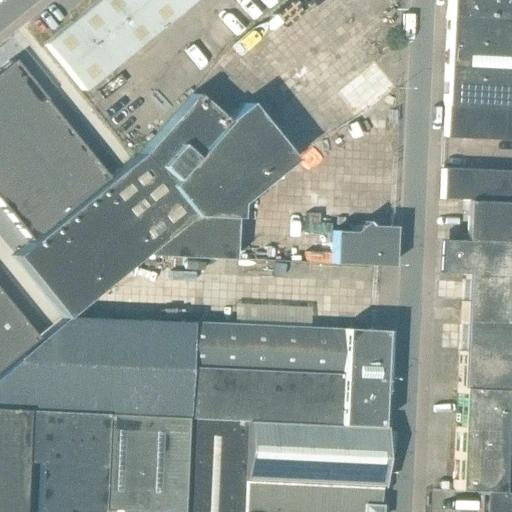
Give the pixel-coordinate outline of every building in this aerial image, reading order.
[(190,0),(95,0),(42,44),(80,90),(190,0)] [(511,0),(446,0),(445,17),(446,17),(442,106),(457,107),(471,107),(485,108),(499,109),(511,109),(511,0)] [(47,20),(34,30),(42,40),(55,30),(47,20)] [(9,59),(0,66),(0,81),(24,112),(41,98),(9,59)] [(355,119),(393,88),(373,63),(335,94),(355,119)] [(0,81),(0,113),(9,124),(24,112),(0,81)] [(228,227),(222,227),(223,205),(278,163),(237,102),(219,120),(189,93),(135,153),(9,256),(60,319),(141,253),(143,256),(226,260),(228,227)] [(24,112),(9,124),(21,140),(52,114),(41,100),(42,99),(41,98),(24,112)] [(441,137),(455,137),(457,107),(442,106),(441,137)] [(471,107),(457,107),(455,137),(470,138),(471,107)] [(470,138),(484,139),(485,108),(471,107),(470,138)] [(499,109),(485,108),(484,139),(498,139),(499,109)] [(498,139),(511,139),(511,109),(499,109),(498,139)] [(0,113),(0,131),(9,124),(0,113)] [(52,114),(21,140),(34,155),(65,130),(52,114)] [(0,157),(21,140),(9,124),(0,131),(0,157)] [(65,130),(34,155),(47,171),(78,145),(65,130)] [(21,140),(0,157),(0,182),(34,155),(21,140)] [(78,145),(47,171),(59,186),(90,161),(78,145)] [(34,155),(0,182),(0,208),(0,209),(47,171),(34,155)] [(90,161),(59,186),(73,203),(104,178),(90,161)] [(438,199),(453,199),(454,169),(439,169),(438,199)] [(468,170),(454,169),(453,199),(462,200),(467,200),(468,170)] [(482,171),(468,170),(467,200),(481,201),(482,171)] [(47,171),(0,209),(13,224),(59,186),(47,171)] [(496,171),(482,171),(481,201),(495,201),(496,171)] [(511,172),(496,171),(495,201),(509,202),(511,172)] [(59,186),(13,224),(26,240),(73,203),(59,186)] [(462,200),(460,237),(460,241),(511,242),(511,202),(509,202),(495,201),(481,201),(467,200),(462,200)] [(328,264),(386,267),(388,226),(365,225),(361,221),(349,232),(329,231),(328,264)] [(511,242),(460,241),(435,239),(433,272),(462,274),(460,320),(511,322),(511,242)] [(7,306),(0,311),(0,337),(20,322),(7,306)] [(0,368),(0,409),(19,410),(100,414),(181,418),(241,421),(373,427),(375,394),(381,394),(384,331),(185,322),(185,324),(62,318),(0,368)] [(511,390),(511,322),(460,320),(456,388),(511,390)] [(20,322),(0,337),(0,365),(33,338),(20,322)] [(511,390),(456,388),(452,490),(476,491),(511,492),(511,390)] [(15,511),(19,410),(0,409),(0,511),(15,511)] [(95,511),(100,414),(19,410),(15,511),(95,511)] [(95,511),(176,511),(181,418),(100,414),(95,511)] [(236,511),(238,480),(241,421),(181,418),(176,511),(236,511)] [(241,421),(238,480),(376,487),(379,428),(373,427),(241,421)] [(236,511),(375,511),(376,487),(238,480),(236,511)] [(511,511),(511,492),(476,491),(475,511),(511,511)]
